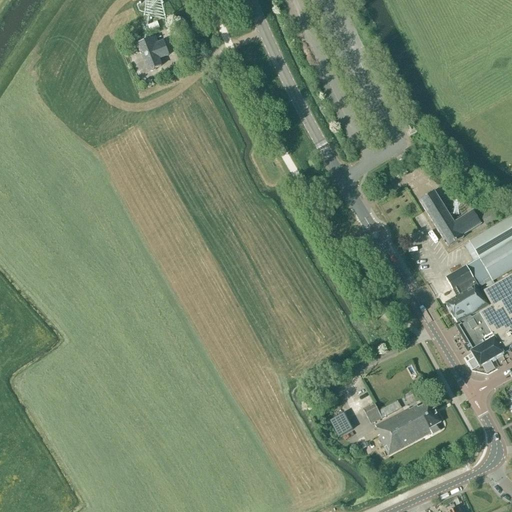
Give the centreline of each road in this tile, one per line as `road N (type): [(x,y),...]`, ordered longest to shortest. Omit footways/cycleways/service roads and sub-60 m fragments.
road 1 (secondary): [(371,229),(250,0)]
road 2 (secondary): [(470,395),(378,242)]
